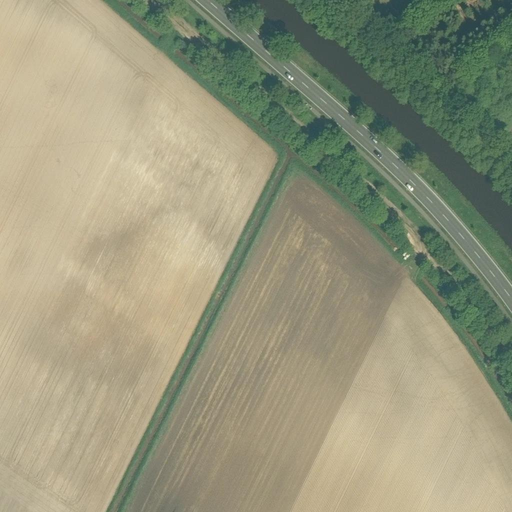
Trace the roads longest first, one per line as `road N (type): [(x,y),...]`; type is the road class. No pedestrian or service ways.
road 1 (track): [(511,370),(451,281),(354,178),(150,0)]
road 2 (primary): [(207,0),(439,212),(511,300)]
